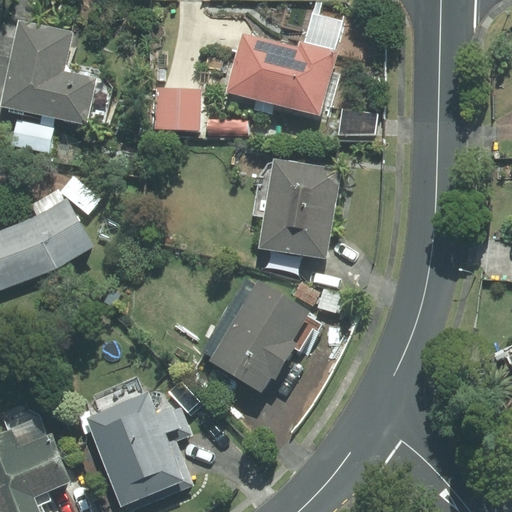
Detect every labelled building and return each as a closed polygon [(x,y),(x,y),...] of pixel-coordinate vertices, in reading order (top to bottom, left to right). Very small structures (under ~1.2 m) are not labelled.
[(337,50),(344,22),(314,15),(307,43),(300,41),(298,46),(241,32),(227,92),(322,115),(337,50)] [(0,107),(87,125),(96,78),(64,71),(72,32),(18,21),(0,107)] [(200,90),(159,88),(158,130),(199,130),(200,90)] [(379,118),(345,117),(344,139),(378,139),(379,118)] [(252,120),(207,120),(207,135),(252,136),(252,120)] [(51,156),(57,128),(19,121),(14,149),(51,156)] [(282,139),(282,122),(257,122),(257,139),(282,139)] [(259,246),(327,257),(341,167),(273,157),(259,246)] [(0,289),(56,267),(93,246),(64,198),(30,218),(0,230),(0,289)] [(210,360),(262,393),(313,312),(260,280),(210,360)] [(325,291),(320,311),(345,317),(350,297),(325,291)] [(164,412),(154,390),(90,417),(129,511),(194,484),(176,440),(191,434),(179,405),(164,412)] [(0,436),(0,511),(39,511),(34,497),(71,483),(52,435),(19,448),(13,431),(0,436)]
